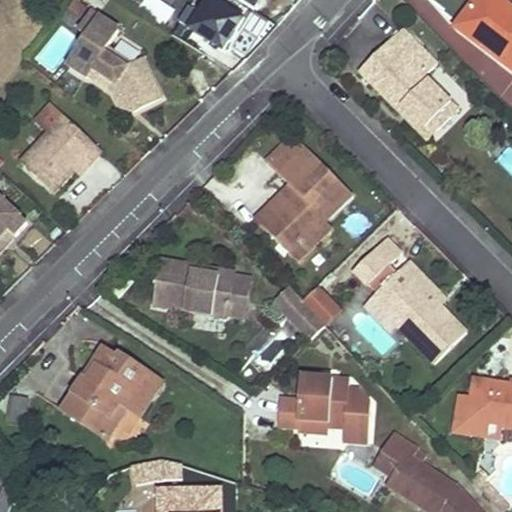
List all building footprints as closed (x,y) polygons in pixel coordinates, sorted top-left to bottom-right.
[(115,0),(128,8),(132,0),(115,0)] [(167,25),(175,9),(155,0),(140,0),(135,12),(167,25)] [(225,55),(246,18),(213,0),(199,0),(182,31),(225,55)] [(235,0),(255,12),(262,0),(235,0)] [(511,5),(511,0),(481,0),(460,29),(511,68),(511,9),(510,8),(511,5)] [(82,36),(90,40),(71,69),(90,82),(91,80),(106,89),(111,83),(117,87),(114,94),(114,95),(123,110),(135,115),(162,101),(144,65),(134,68),(109,52),(121,32),(94,16),(82,36)] [(438,63),(403,29),(360,71),(399,110),(403,106),(426,129),(452,102),(425,76),(438,63)] [(241,59),(257,40),(245,30),(229,48),(241,59)] [(38,53),(49,70),(81,48),(71,32),(38,53)] [(106,89),(114,94),(117,87),(111,83),(106,89)] [(459,109),(452,102),(426,129),(428,140),(459,109)] [(426,129),(403,106),(399,110),(428,140),(426,129)] [(111,156),(70,120),(27,167),(63,199),(82,177),(93,165),(99,169),(111,156)] [(306,150),(295,140),(268,165),(279,176),(306,150)] [(511,148),(499,157),(511,175),(511,148)] [(353,196),(306,150),(279,176),(292,189),(303,199),(270,233),(292,255),(323,223),(325,225),(353,196)] [(93,165),(82,177),(88,181),(99,169),(93,165)] [(303,199),(292,189),(259,221),(270,233),(303,199)] [(0,257),(18,238),(24,244),(35,232),(0,199),(0,257)] [(301,263),(332,232),(325,225),(323,223),(292,255),(301,263)] [(24,244),(18,238),(0,257),(0,269),(1,270),(24,244)] [(406,256),(393,242),(385,251),(398,264),(406,256)] [(398,264),(385,251),(352,282),(366,296),(398,264)] [(452,302),(415,264),(408,271),(421,283),(419,286),(444,311),(452,302)] [(197,270),(166,266),(158,310),(232,323),(232,320),(238,279),(239,277),(224,274),(223,281),(196,276),(197,270)] [(224,274),(197,270),(196,276),(223,281),(224,274)] [(421,283),(408,271),(382,297),(386,301),(388,299),(397,308),(388,317),(400,330),(438,368),(469,336),(444,311),(419,286),(421,283)] [(238,279),(232,320),(248,323),(254,282),(238,279)] [(293,292),(278,306),(301,331),(317,316),(305,304),(293,292)] [(386,301),(382,297),(367,311),(393,337),(400,330),(388,317),(397,308),(388,299),(386,301)] [(356,319),(381,344),(389,335),(364,311),(356,319)] [(327,328),(317,316),(301,331),(313,344),(327,328)] [(269,377),(298,344),(280,329),(251,362),(269,377)] [(119,361),(106,352),(96,369),(98,372),(89,384),(87,382),(65,414),(97,437),(118,405),(127,411),(139,419),(162,386),(121,358),(119,361)] [(376,404),(363,392),(352,392),(353,382),(306,380),(303,423),(335,425),(334,430),(351,431),(350,442),(374,443),(376,404)] [(511,385),(478,381),(476,399),(473,424),(508,428),(511,428),(511,385)] [(24,426),(29,400),(14,397),(9,423),(24,426)] [(464,397),(458,435),(507,441),(508,428),(473,424),(476,399),(464,397)] [(127,411),(118,405),(97,437),(106,442),(127,411)] [(423,451),(397,435),(386,453),(403,464),(394,478),(389,486),(430,511),(482,511),(459,487),(426,466),(417,460),(423,451)] [(432,457),(423,451),(417,460),(426,466),(432,457)] [(386,453),(377,467),(394,478),(403,464),(386,453)] [(32,465),(17,459),(12,470),(0,463),(0,511),(11,511),(16,502),(24,483),(32,465)] [(482,479),(477,484),(491,499),(496,493),(482,479)] [(46,493),(24,483),(16,502),(38,511),(46,493)] [(505,511),(510,508),(496,493),(491,499),(503,511),(505,511)]
